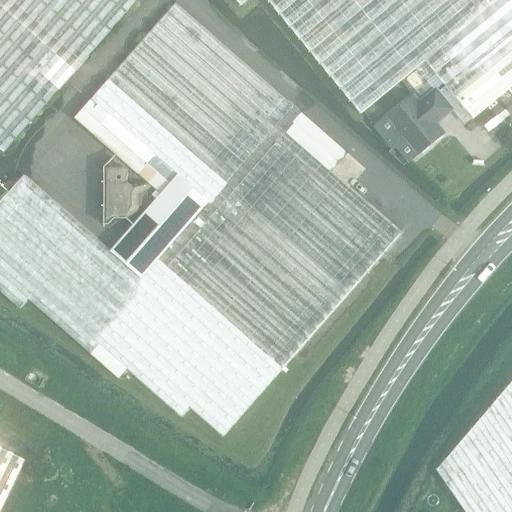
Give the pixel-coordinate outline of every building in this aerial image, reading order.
[(0,0),(0,151),(2,154),(80,66),(137,0),(0,0)] [(234,0),(240,6),(247,0),(266,0),(359,115),(424,61),(498,0),(234,0)] [(511,0),(498,0),(424,61),(455,98),(471,118),(508,89),(510,92),(511,93),(511,0)] [(22,176),(0,201),(0,293),(19,310),(26,301),(117,380),(125,370),(179,418),(187,408),(219,435),(291,354),(293,353),(311,333),(395,240),(399,235),(399,234),(331,172),(346,155),(278,95),(175,4),(131,54),(91,99),(90,101),(108,117),(154,157),(177,177),(209,205),(142,280),(110,253),(22,176)] [(386,117),(373,128),(392,151),(395,148),(407,163),(417,155),(443,134),(435,124),(452,111),(435,90),(418,104),(413,97),(387,118),(386,117)] [(90,101),(73,119),(92,136),(137,176),(145,167),(154,157),(108,117),(90,101)] [(145,167),(137,176),(154,191),(151,195),(156,200),(167,188),(175,179),(177,177),(154,157),(145,167)] [(156,200),(110,253),(142,280),(209,205),(177,177),(175,179),(167,188),(156,200)] [(511,511),(511,380),(436,470),(446,485),(465,511),(511,511)] [(0,511),(0,510),(24,461),(0,448),(0,511)]
